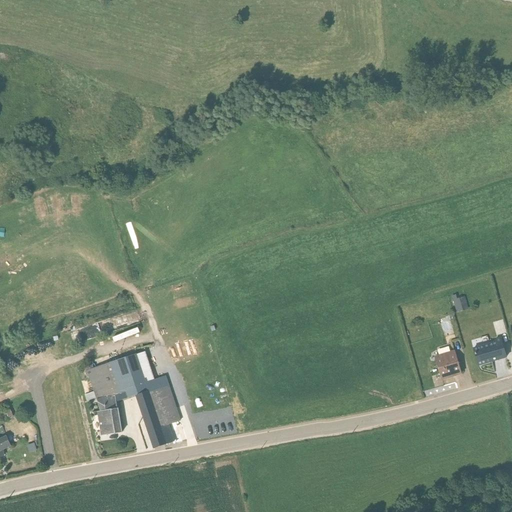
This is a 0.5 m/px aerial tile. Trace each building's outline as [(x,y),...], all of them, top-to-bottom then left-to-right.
[(450,291),(446,292),(451,309),(463,306),(460,293),(451,295),(450,291)] [(119,314),(125,323),(136,316),(130,307),(119,314)] [(490,339),(468,345),(473,363),(502,355),(496,335),(490,337),(490,339)] [(449,348),(429,354),(436,378),(456,372),(449,348)] [(110,400),(111,401),(117,399),(129,394),(147,448),(169,441),(163,424),(175,420),(160,374),(148,378),(139,350),(131,353),(130,352),(85,367),(80,369),(87,390),(78,393),(80,400),(89,397),(90,398),(100,395),(109,393),(110,400)] [(100,395),(90,398),(90,401),(93,410),(90,410),(94,435),(116,432),(112,407),(111,401),(110,400),(109,393),(100,395)]
